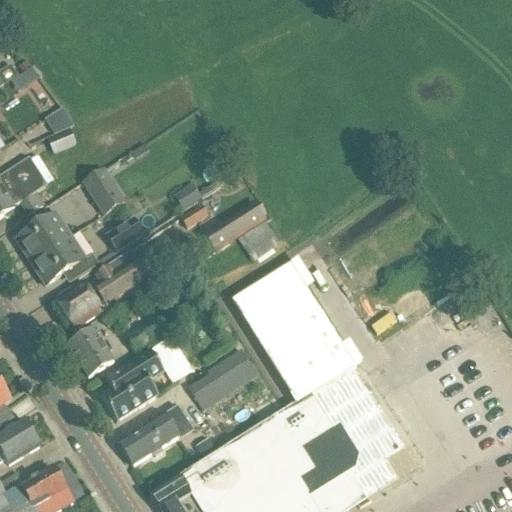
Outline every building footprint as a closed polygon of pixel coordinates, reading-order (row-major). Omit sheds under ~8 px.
[(0,220),(3,218),(6,221),(12,217),(11,213),(13,212),(13,210),(20,206),(28,218),(42,208),(34,196),(46,189),(29,161),(0,179),(0,220)] [(102,173),(82,187),(103,219),(123,206),(102,173)] [(191,189),(174,200),(183,214),(200,202),(196,196),(191,189)] [(257,202),(203,237),(215,256),(237,242),(264,225),(269,222),(257,202)] [(201,208),(179,222),(187,233),(208,220),(201,208)] [(55,217),(15,244),(30,266),(70,240),(55,217)] [(132,221),(105,239),(116,255),(143,238),(132,221)] [(279,248),(264,225),(237,242),(252,265),(254,264),(255,265),(262,261),(261,259),(279,248)] [(70,240),(30,266),(45,289),(85,263),(70,240)] [(99,288),(88,295),(99,312),(126,295),(125,293),(146,279),(131,256),(94,279),(99,288)] [(280,417),(149,499),(157,511),(345,511),(395,481),(397,480),(385,460),(405,448),(403,445),(291,266),(230,305),(294,408),(282,416),(280,417)] [(82,285),(55,302),(74,333),(101,315),(99,312),(88,295),(82,285)] [(114,311),(101,320),(107,330),(120,321),(114,311)] [(154,322),(127,340),(136,355),(164,336),(154,322)] [(92,332),(66,349),(87,381),(112,365),(106,354),(110,352),(105,344),(101,347),(92,332)] [(212,376),(191,390),(205,411),(260,376),(244,352),(211,374),(212,376)] [(110,393),(100,400),(116,425),(157,399),(148,385),(163,375),(150,354),(104,383),(110,393)] [(0,418),(5,414),(1,408),(9,403),(7,400),(9,399),(0,386),(0,418)] [(118,446),(117,447),(132,470),(133,469),(177,440),(180,444),(193,435),(177,409),(119,447),(118,446)] [(0,467),(5,464),(7,468),(39,450),(23,424),(0,436),(0,467)] [(211,445),(198,453),(204,462),(216,454),(211,445)] [(61,511),(71,506),(51,471),(24,486),(18,489),(19,490),(3,499),(0,500),(0,511),(61,511)] [(17,476),(0,484),(0,493),(3,499),(19,490),(18,489),(24,486),(17,476)]
